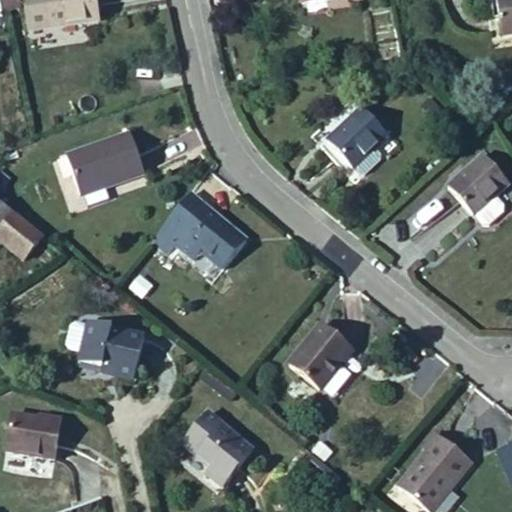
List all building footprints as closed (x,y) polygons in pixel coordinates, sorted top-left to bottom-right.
[(97,22),(94,0),(46,0),(47,4),(50,26),(78,22),(79,25),(97,22)] [(511,0),(496,0),(501,32),(511,30),(511,0)] [(50,26),(47,4),(32,6),(35,28),(50,26)] [(387,137),(362,111),(327,143),(357,173),(363,174),(377,160),(378,154),(374,149),(387,137)] [(144,175),(130,135),(66,158),(80,196),(112,185),(112,187),(144,175)] [(494,197),(508,184),(484,158),(448,189),(473,216),(483,226),(488,227),(503,214),(503,207),(494,197)] [(246,243),(190,196),(152,242),(172,259),(180,250),(194,261),(201,253),(223,271),(246,243)] [(0,232),(14,216),(0,204),(0,232)] [(42,239),(14,216),(0,232),(0,243),(24,262),(42,239)] [(88,324),(79,363),(102,369),(117,372),(116,377),(134,382),(144,337),(88,324)] [(319,392),(352,351),(322,327),(309,343),(310,344),(301,355),(300,354),(289,367),(319,392)] [(101,374),(116,377),(117,372),(102,369),(101,374)] [(223,488),(253,451),(208,415),(183,445),(210,469),(206,474),(223,488)] [(55,461),(60,421),(39,417),(39,421),(12,416),(6,453),(55,461)] [(427,511),(432,511),(472,464),(440,439),(399,489),(427,511)]
